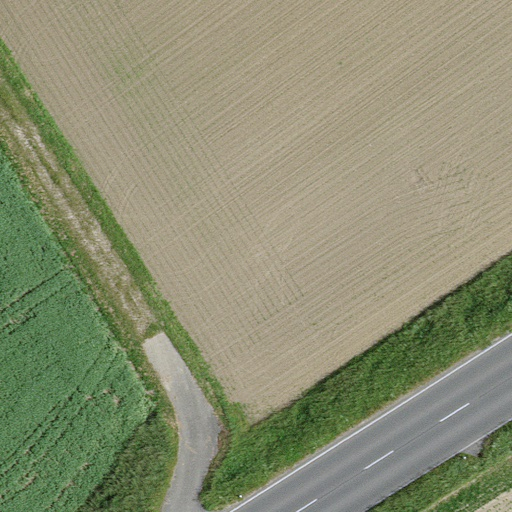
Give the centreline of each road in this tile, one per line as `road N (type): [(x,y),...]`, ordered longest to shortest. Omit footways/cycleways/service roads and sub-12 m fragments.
road 1 (track): [(182,511),(197,440),(188,400),(0,98)]
road 2 (primary): [(296,511),(511,375)]
